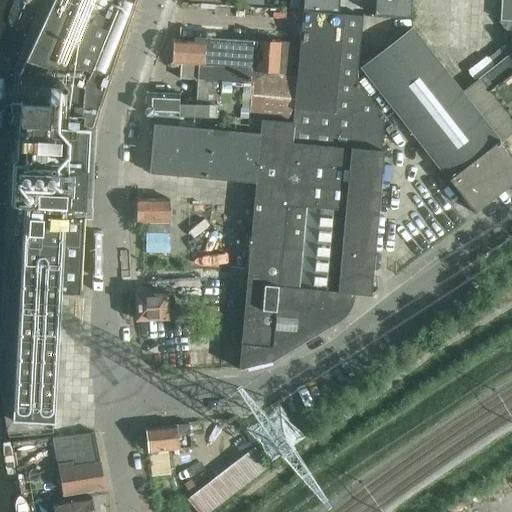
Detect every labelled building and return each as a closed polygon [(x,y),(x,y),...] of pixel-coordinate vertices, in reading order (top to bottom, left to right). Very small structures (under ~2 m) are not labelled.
[(15,165),(12,205),(24,206),(23,211),(19,283),(17,321),(12,420),(54,422),(60,305),(61,290),(79,291),(79,294),(80,294),(80,290),(84,219),(84,216),(81,216),(82,209),(85,209),(88,168),(89,129),(94,130),(95,127),(95,126),(104,95),(108,84),(114,64),(123,39),(135,5),(136,0),(60,0),(56,8),(52,6),(19,74),(15,165)] [(305,0),(305,6),(341,8),(341,0),(305,0)] [(373,0),(373,12),(408,15),(409,0),(373,0)] [(511,0),(500,0),(499,21),(511,21),(511,0)] [(260,134),(255,182),(239,369),(246,367),(272,361),(327,328),(327,327),(340,320),(343,317),(347,314),(348,312),(350,308),(352,303),(353,299),(354,294),(370,295),(383,151),(381,151),(384,119),(385,118),(356,81),(363,16),(303,11),(300,43),(281,42),(280,74),(257,72),(254,72),(249,118),(261,119),(260,134)] [(511,22),(499,22),(511,36),(511,33),(511,22)] [(511,156),(501,142),(462,92),(412,29),(362,68),(475,213),(476,213),(475,212),(511,183),(511,156)] [(173,64),(180,64),(252,68),(253,41),(228,39),(182,36),(181,40),(174,40),(173,53),(173,64)] [(257,41),(257,72),(280,74),(281,42),(257,41)] [(511,52),(462,92),(501,142),(511,133),(511,52)] [(252,68),(180,64),(180,78),(197,79),(196,105),(179,104),(179,94),(147,92),(147,95),(144,97),(144,103),(146,105),(146,108),(145,115),(215,118),(215,117),(224,117),(224,127),(246,128),(247,118),(249,119),(252,68)] [(150,173),(255,182),(260,134),(154,124),(150,173)] [(137,222),(168,223),(169,199),(137,198),(137,210),(135,212),(135,218),(137,220),(137,222)] [(186,318),(185,309),(173,310),(173,294),(136,295),(136,311),(136,318),(137,318),(137,320),(186,318)] [(200,309),(185,309),(186,318),(200,318),(200,309)] [(189,423),(189,424),(145,428),(148,452),(179,449),(178,435),(190,434),(189,423)] [(55,438),(58,463),(100,458),(95,432),(55,438)] [(187,498),(197,511),(209,511),(268,467),(253,448),(187,498)] [(100,458),(58,463),(63,495),(105,489),(100,458)] [(53,511),(93,511),(93,510),(91,495),(52,502),(53,511)]
